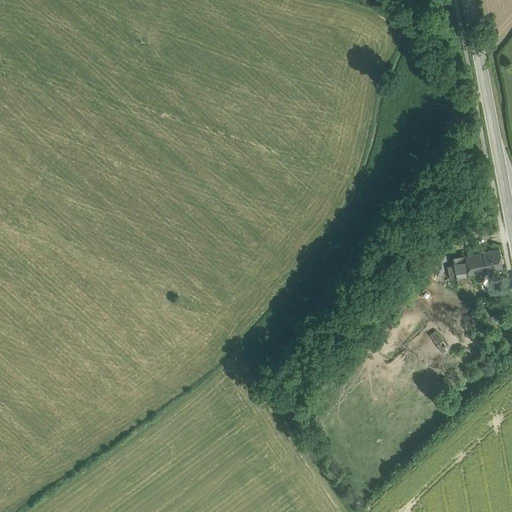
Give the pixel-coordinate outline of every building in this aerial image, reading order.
[(394,188),(376,213),(388,221),(405,196),(394,188)] [(437,241),(425,252),(430,257),(452,236),(444,228),(434,237),(437,241)] [(499,249),(482,252),(483,272),(503,268),(499,249)] [(482,252),(453,258),(454,266),(457,278),(457,277),(473,274),(483,272),(482,252)] [(454,266),(448,267),(450,279),(457,278),(454,266)] [(483,272),(473,274),(474,280),(474,283),(484,281),(483,272)] [(473,274),(457,277),(458,284),(474,280),(473,274)] [(394,307),(397,310),(404,303),(403,302),(414,290),(402,278),(396,284),(399,287),(395,291),(399,295),(395,300),(397,303),(394,307)] [(435,330),(429,335),(442,352),(449,347),(435,330)]
